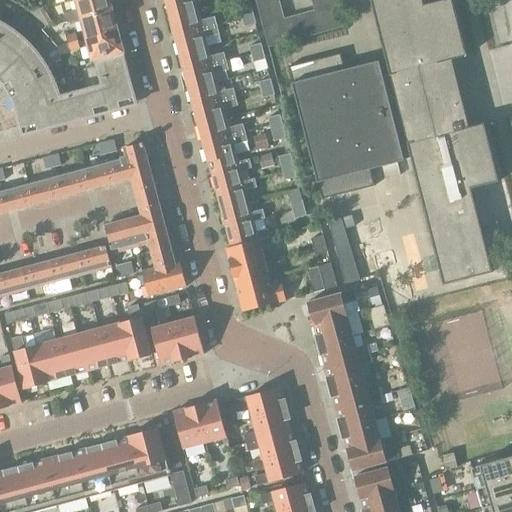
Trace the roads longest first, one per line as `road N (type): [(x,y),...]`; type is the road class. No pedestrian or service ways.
road 1 (residential): [(0,443),(230,380),(235,342)]
road 2 (residential): [(338,511),(300,373),(235,342)]
road 3 (residential): [(184,188),(0,238)]
road 4 (residential): [(0,156),(165,113)]
road 5 (residential): [(235,342),(219,319),(184,188)]
